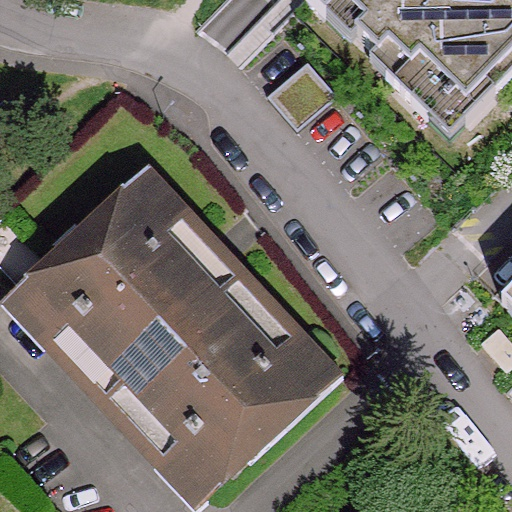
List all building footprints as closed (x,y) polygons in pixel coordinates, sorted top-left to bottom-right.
[(511,0),(306,0),(304,2),(326,24),(342,8),(363,29),(354,38),(380,63),(389,54),(403,67),(387,84),(428,124),(444,108),(465,128),(511,81),(511,0)] [(363,29),(342,8),(326,24),(347,45),(354,38),(363,29)] [(389,54),(380,63),(373,70),(387,84),(403,67),(389,54)] [(362,99),(335,63),(293,95),(320,131),(362,99)] [(465,128),(444,108),(428,124),(449,144),(465,128)] [(15,214),(0,228),(0,284),(194,496),(198,495),(322,381),(145,192),(63,267),(15,214)] [(0,228),(15,214),(8,205),(0,211),(0,228)]
